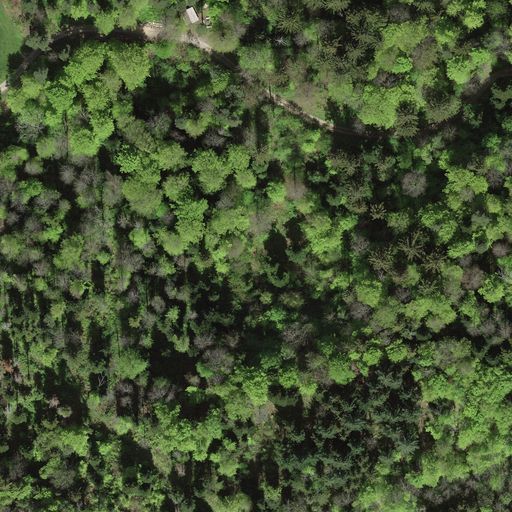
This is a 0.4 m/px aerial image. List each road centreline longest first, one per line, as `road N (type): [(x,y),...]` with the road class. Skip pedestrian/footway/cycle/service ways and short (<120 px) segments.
road 1 (track): [(0,90),(56,35),(106,24),(197,40),(319,123),(376,135),(443,126),(491,79),(511,72)]
road 2 (track): [(0,334),(214,511)]
road 3 (track): [(511,430),(286,511)]
